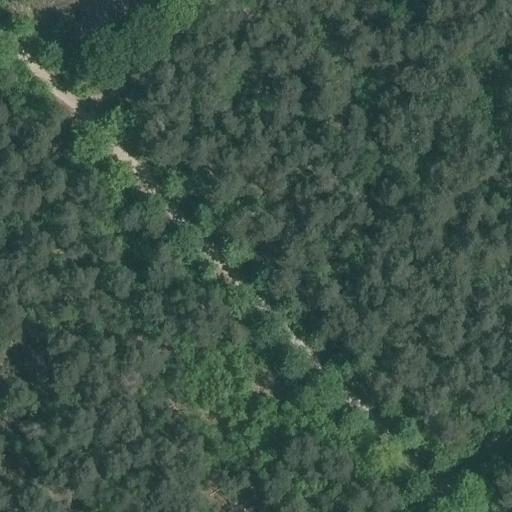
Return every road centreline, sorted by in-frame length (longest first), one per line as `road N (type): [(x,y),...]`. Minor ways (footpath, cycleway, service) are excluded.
road 1 (track): [(439,495),(119,154)]
road 2 (track): [(219,0),(85,117)]
road 3 (track): [(85,117),(0,30)]
